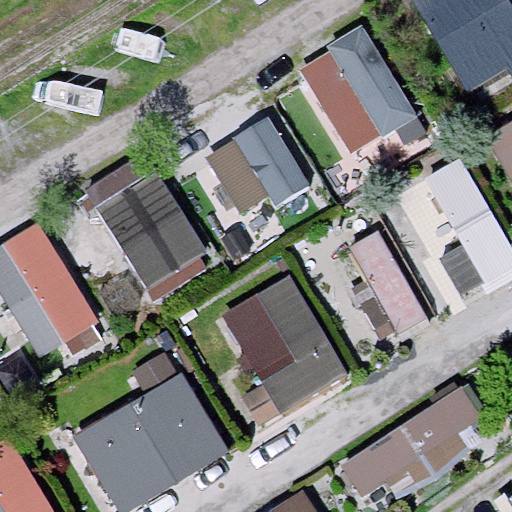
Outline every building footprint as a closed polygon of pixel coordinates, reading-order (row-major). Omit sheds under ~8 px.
[(511,65),(511,6),(508,0),(414,0),(472,90),(511,65)] [(415,115),(360,28),(299,66),(354,153),(415,115)] [(308,187),(267,117),(234,137),(275,207),(308,187)] [(511,126),(490,139),(511,176),(511,126)] [(511,273),(511,256),(459,162),(396,197),(457,305),(511,273)] [(207,255),(156,171),(96,207),(146,291),(207,255)] [(98,322),(36,223),(0,245),(0,291),(41,357),(98,322)] [(428,317),(376,230),(346,248),(398,335),(428,317)] [(347,375),(287,276),(224,314),(265,383),(245,396),(263,425),(347,375)] [(125,511),(226,451),(179,374),(75,437),(120,511),(125,511)] [(488,425),(457,381),(342,462),(373,506),(488,425)] [(51,511),(7,439),(0,442),(0,504),(4,511),(51,511)] [(261,511),(322,511),(305,484),(261,511)]
